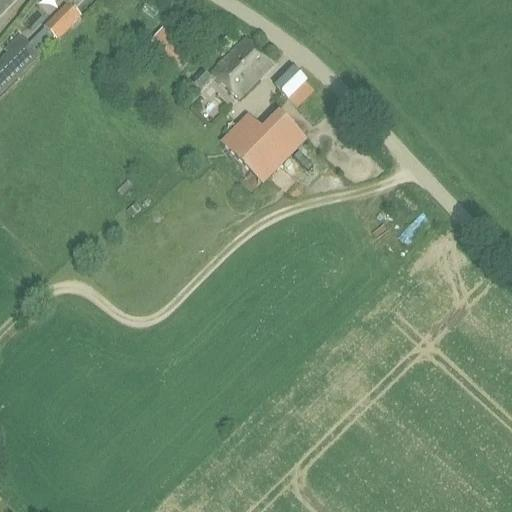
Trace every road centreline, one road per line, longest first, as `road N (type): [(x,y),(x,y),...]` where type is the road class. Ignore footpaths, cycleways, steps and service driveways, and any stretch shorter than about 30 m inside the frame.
road 1 (unknown): [(0,333),(51,300),(121,310),(164,302),(263,234),(417,169)]
road 2 (unclassified): [(511,259),(288,45),(217,0)]
